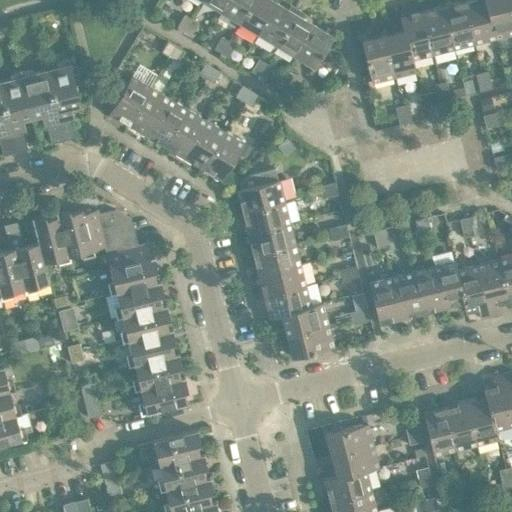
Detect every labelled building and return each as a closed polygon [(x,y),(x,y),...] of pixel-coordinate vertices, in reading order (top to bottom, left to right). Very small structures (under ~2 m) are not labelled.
[(226,0),(202,0),(220,11),(226,0)] [(251,0),(226,0),(220,11),(239,22),(251,0)] [(276,2),(272,0),(251,0),(239,22),(257,33),(276,2)] [(485,0),(465,0),(463,1),(474,43),(495,37),(485,0)] [(511,18),(507,0),(485,0),(495,37),(511,32),(511,18)] [(463,1),(442,6),(453,48),(474,43),(463,1)] [(294,13),(276,2),(257,33),(276,44),(294,13)] [(442,6),(421,11),(432,53),(453,48),(442,6)] [(399,17),(402,29),(403,29),(411,58),(412,58),(432,53),(421,11),(399,17)] [(313,24),(294,13),(276,44),(294,55),(313,24)] [(190,19),(183,15),(176,26),(183,31),(190,19)] [(197,23),(190,19),(183,31),(190,35),(197,23)] [(332,36),(313,24),(294,55),(313,67),(332,36)] [(402,29),(382,34),(393,76),(415,70),(412,58),(411,58),(403,29),(402,29)] [(371,81),(393,76),(382,34),(360,39),(371,81)] [(213,49),(220,53),(227,41),(220,37),(213,49)] [(167,40),(160,51),(168,56),(175,45),(167,40)] [(227,41),(220,53),(227,57),(234,45),(227,41)] [(175,45),(168,56),(176,60),(182,49),(175,45)] [(61,66),(45,70),(62,139),(75,136),(67,108),(80,104),(70,64),(68,57),(60,61),(61,66)] [(264,63),(257,59),(250,71),(257,75),(264,63)] [(212,67),(204,63),(198,73),(205,78),(212,67)] [(264,63),(257,75),(264,79),(271,67),(264,63)] [(212,67),(205,78),(213,83),(219,72),(212,67)] [(13,78),(0,81),(0,94),(14,151),(27,148),(19,120),(31,117),(19,69),(12,73),(13,78)] [(20,69),(19,69),(31,117),(43,114),(50,142),(62,139),(45,70),(29,74),(28,69),(20,69)] [(475,74),(477,82),(489,79),(487,71),(475,74)] [(290,78),(283,74),(275,86),(282,90),(290,78)] [(108,112),(128,123),(150,86),(130,75),(108,112)] [(489,79),(477,82),(479,91),(492,88),(489,79)] [(433,84),(435,93),(448,90),(445,81),(433,84)] [(249,89),(241,85),(235,96),(242,100),(249,89)] [(150,86),(128,123),(146,135),(168,97),(150,86)] [(249,89),(242,100),(250,105),(256,94),(249,89)] [(448,90),(435,93),(437,101),(450,98),(448,90)] [(0,145),(2,154),(14,151),(0,94),(0,145)] [(168,97),(146,135),(165,146),(187,109),(168,97)] [(394,107),(396,116),(409,113),(407,104),(394,107)] [(187,109),(165,146),(183,157),(205,120),(187,109)] [(500,111),(491,113),(494,125),(502,123),(500,111)] [(409,113),(396,116),(399,124),(411,121),(409,113)] [(482,115),(485,128),(494,125),(491,113),(482,115)] [(205,120),(183,157),(202,168),(224,131),(205,120)] [(224,131),(202,168),(221,180),(243,142),(224,131)] [(511,162),(510,153),(501,155),(504,167),(511,165),(511,162)] [(504,167),(501,155),(492,157),(495,169),(504,167)] [(284,201),(278,179),(277,179),(274,168),(249,174),(239,182),(240,188),(236,189),(242,211),(284,201)] [(334,181),(326,184),(329,196),(338,194),(334,181)] [(329,196),(326,184),(317,186),(320,198),(329,196)] [(284,201),(242,211),(247,232),(289,222),(284,201)] [(134,232),(130,218),(115,209),(98,213),(98,209),(83,213),(82,209),(69,212),(68,208),(55,211),(56,215),(57,215),(67,256),(68,255),(85,251),(86,257),(94,255),(92,249),(104,246),(105,253),(112,252),(109,238),(134,232)] [(31,217),(37,241),(37,242),(43,262),(44,262),(44,261),(61,257),(62,263),(70,261),(68,255),(67,256),(57,215),(56,215),(45,218),(44,214),(31,217)] [(511,228),(511,227),(511,217),(506,214),(501,222),(511,228)] [(458,218),(460,227),(473,224),(471,215),(458,218)] [(414,220),(416,229),(429,226),(426,217),(414,220)] [(3,224),(9,248),(14,247),(24,288),(23,288),(24,294),(32,292),(30,286),(49,282),(44,262),(43,262),(37,242),(37,241),(22,245),(16,221),(3,224)] [(289,222),(247,232),(252,253),(294,243),(289,222)] [(345,223),(336,225),(339,238),(348,236),(345,223)] [(473,224),(460,227),(463,236),(475,233),(473,224)] [(339,238),(336,225),(328,228),(331,240),(339,238)] [(429,226),(416,229),(418,237),(431,234),(429,226)] [(372,230),(374,239),(387,236),(385,227),(372,230)] [(137,244),(134,232),(109,238),(112,252),(105,253),(114,286),(108,287),(110,295),(115,293),(115,292),(156,282),(156,281),(153,270),(157,269),(153,256),(150,257),(146,242),(137,244)] [(387,236),(374,239),(376,248),(389,245),(387,236)] [(294,243),(252,253),(257,274),(299,264),(294,243)] [(0,293),(0,294),(0,293),(0,299),(0,300),(8,298),(6,292),(23,288),(24,288),(14,247),(9,248),(0,250),(0,293)] [(511,255),(497,259),(508,301),(511,299),(511,255)] [(497,259),(476,264),(489,315),(498,313),(496,304),(508,301),(497,259)] [(454,260),(432,265),(442,307),(462,302),(463,302),(455,269),(456,269),(454,260)] [(299,264),(257,274),(263,295),(305,285),(299,264)] [(476,264),(456,269),(455,269),(463,302),(462,302),(465,311),(477,308),(480,318),(489,315),(476,264)] [(355,265),(347,267),(350,280),(359,278),(355,265)] [(432,265),(411,270),(421,312),(442,307),(432,265)] [(341,282),(350,280),(347,267),(338,270),(341,282)] [(411,270),(390,276),(400,318),(421,312),(411,270)] [(378,323),(400,318),(390,276),(368,281),(378,323)] [(115,292),(115,293),(120,310),(114,311),(116,319),(121,317),(121,316),(162,306),(162,305),(159,294),(163,293),(159,280),(156,281),(156,282),(115,292)] [(305,285),(263,295),(268,317),(281,314),(280,313),(310,306),(310,305),(305,285)] [(362,292),(351,294),(355,310),(357,309),(366,307),(362,292)] [(65,295),(53,298),(55,307),(67,304),(65,295)] [(280,313),(281,314),(286,334),(328,323),(322,301),(310,305),(310,306),(280,313)] [(121,316),(121,317),(126,334),(120,335),(122,343),(128,341),(127,340),(168,330),(168,329),(165,318),(169,317),(165,304),(162,305),(162,306),(121,316)] [(366,307),(357,309),(361,322),(369,320),(366,307)] [(361,322),(357,309),(355,310),(349,312),(352,324),(361,322)] [(73,319),(60,322),(62,331),(75,327),(73,319)] [(328,323),(286,334),(291,356),(333,345),(328,323)] [(168,330),(127,340),(128,341),(132,358),(126,359),(128,367),(134,365),(133,364),(174,354),(174,353),(171,342),(175,341),(172,328),(168,329),(168,330)] [(46,336),(37,338),(40,347),(60,342),(59,338),(61,338),(59,330),(45,334),(46,336)] [(35,336),(12,342),(14,350),(15,353),(38,348),(35,336)] [(79,343),(66,346),(69,356),(81,352),(79,343)] [(81,352),(69,356),(71,363),(83,360),(81,352)] [(133,364),(134,365),(138,382),(132,383),(134,391),(140,389),(139,388),(180,378),(180,377),(177,366),(181,365),(178,352),(174,353),(174,354),(133,364)] [(0,392),(9,390),(9,392),(15,390),(13,383),(7,384),(3,366),(0,366),(0,392)] [(511,371),(511,370),(502,372),(511,410),(511,371)] [(483,387),(485,397),(486,396),(494,429),(495,429),(511,424),(511,410),(502,372),(493,375),(495,384),(483,387)] [(180,378),(139,388),(140,389),(144,406),(138,407),(140,415),(147,413),(146,412),(186,403),(183,390),(187,389),(184,376),(180,377),(180,378)] [(60,383),(47,386),(51,402),(64,399),(60,383)] [(94,391),(92,383),(80,386),(82,394),(94,391)] [(0,392),(0,418),(15,414),(15,416),(21,414),(19,407),(13,408),(9,392),(9,390),(0,392)] [(100,414),(94,391),(82,394),(88,418),(100,414)] [(486,396),(485,397),(465,402),(476,444),(498,438),(495,429),(494,429),(486,396)] [(75,400),(62,404),(65,415),(78,412),(75,400)] [(465,402),(444,407),(455,449),(476,444),(465,402)] [(444,407),(422,412),(433,454),(455,449),(444,407)] [(0,418),(0,444),(20,439),(20,440),(27,438),(25,431),(19,432),(15,416),(15,414),(0,418)] [(325,433),(330,455),(372,444),(367,422),(325,433)] [(417,424),(404,428),(407,436),(419,433),(417,424)] [(153,468),(159,466),(158,465),(199,454),(196,442),(200,441),(197,429),(152,440),(157,459),(151,460),(153,468)] [(419,433),(407,436),(409,445),(421,442),(419,433)] [(330,455),(335,475),(335,476),(365,469),(365,470),(378,466),(372,444),(330,455)] [(158,465),(159,466),(163,483),(157,484),(159,492),(165,490),(165,489),(205,479),(205,478),(202,467),(206,466),(203,453),(199,454),(158,465)] [(112,461),(99,464),(105,487),(118,484),(112,461)] [(427,466),(415,469),(417,478),(429,475),(427,466)] [(498,469),(500,478),(511,475),(511,473),(510,466),(498,469)] [(323,478),(328,500),(370,490),(365,470),(365,469),(335,476),(335,475),(323,478)] [(429,475),(417,478),(419,487),(432,484),(429,475)] [(511,475),(500,478),(502,487),(511,484),(511,475)] [(165,489),(165,490),(169,507),(163,508),(164,511),(174,511),(211,503),(211,502),(208,491),(212,490),(209,477),(205,478),(205,479),(165,489)] [(456,480),(458,489),(471,486),(468,477),(456,480)] [(120,493),(118,484),(105,487),(107,496),(120,493)] [(471,486),(458,489),(460,497),(473,494),(471,486)] [(370,490),(328,500),(331,511),(368,511),(375,510),(370,490)] [(89,511),(86,498),(74,501),(76,511),(89,511)] [(76,511),(74,501),(62,504),(64,511),(76,511)] [(174,511),(217,511),(215,501),(211,502),(211,503),(174,511)]
